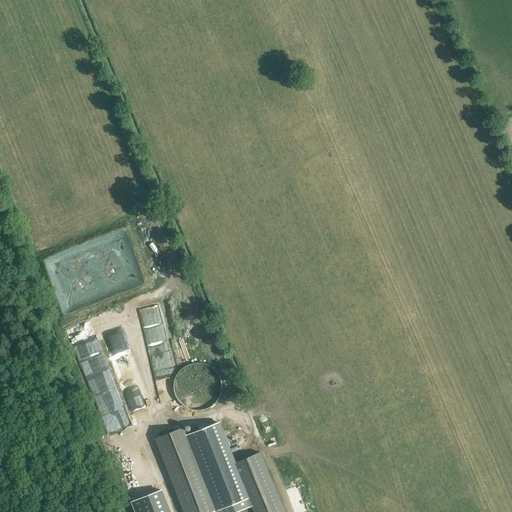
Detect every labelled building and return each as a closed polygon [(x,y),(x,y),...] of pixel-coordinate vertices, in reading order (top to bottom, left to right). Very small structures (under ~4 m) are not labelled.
[(120,335),(138,399),(154,394),(136,330),(120,335)] [(106,343),(88,349),(99,381),(105,378),(112,398),(124,394),(106,343)] [(221,393),(222,387),(221,381),(219,376),(216,371),(212,367),(207,365),(201,363),(195,363),(190,365),(185,367),(180,371),(177,376),(175,381),(174,387),(175,393),(177,398),(180,403),(185,407),(190,409),(195,411),(201,411),(207,409),(212,407),(216,403),(219,398),(221,393)] [(216,511),(184,428),(156,439),(184,511),(216,511)] [(226,438),(210,443),(219,467),(235,462),(226,438)] [(231,511),(241,511),(252,508),(254,511),(285,511),(260,453),(234,464),(242,482),(223,490),(231,511)] [(151,474),(146,477),(152,487),(157,484),(151,474)] [(163,511),(159,490),(144,493),(147,511),(163,511)]
